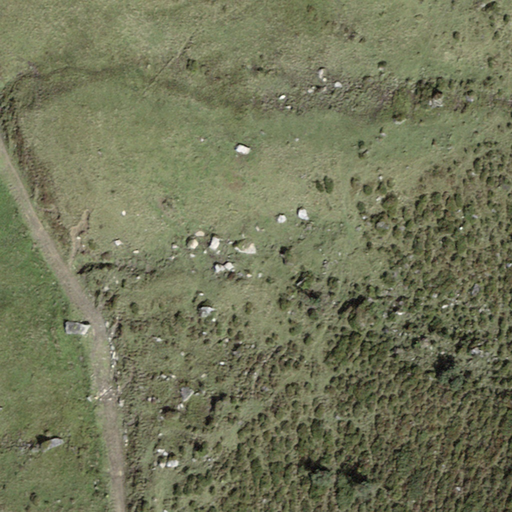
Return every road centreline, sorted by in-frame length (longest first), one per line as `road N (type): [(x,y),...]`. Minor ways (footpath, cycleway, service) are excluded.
road 1 (track): [(309,0),(231,25),(157,80),(100,193),(105,338)]
road 2 (track): [(105,338),(26,213),(0,150)]
road 3 (track): [(105,338),(127,511)]
